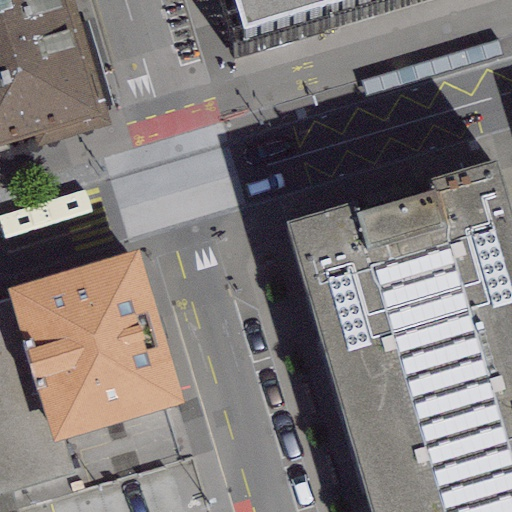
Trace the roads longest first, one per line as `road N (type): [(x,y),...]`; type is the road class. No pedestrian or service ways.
road 1 (residential): [(511,90),(173,190)]
road 2 (residential): [(270,511),(173,190)]
road 3 (residential): [(173,190),(120,0)]
road 4 (residential): [(173,190),(0,242)]
